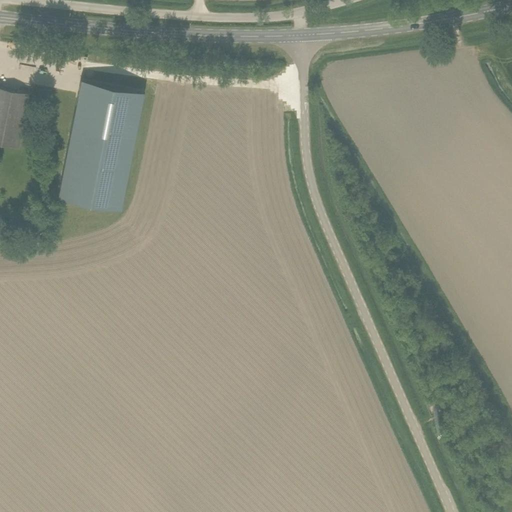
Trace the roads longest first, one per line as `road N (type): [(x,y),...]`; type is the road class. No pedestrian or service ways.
road 1 (unclassified): [(453,511),(315,202),(302,35)]
road 2 (primary): [(302,35),(0,17)]
road 3 (unclassified): [(0,0),(212,16),(300,12)]
road 4 (primary): [(302,35),(511,5)]
